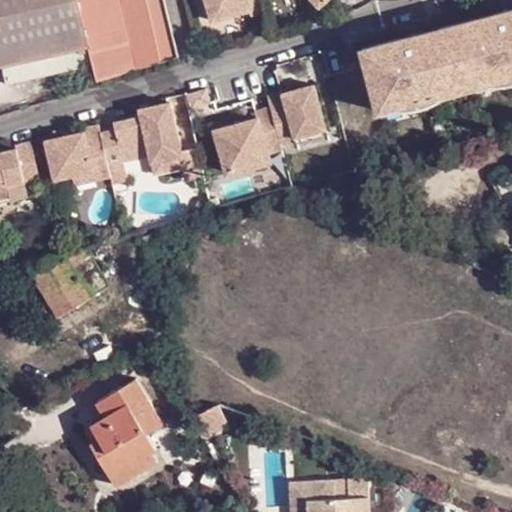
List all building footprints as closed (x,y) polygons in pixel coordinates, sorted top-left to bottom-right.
[(0,0),(0,77),(4,77),(6,84),(79,66),(78,59),(92,55),(98,81),(180,56),(165,0),(0,0)] [(251,14),(267,9),(263,0),(206,0),(212,19),(249,9),(251,14)] [(511,7),(456,22),(469,74),(472,85),(492,80),(489,68),(510,63),(511,62),(511,7)] [(413,32),(361,46),(378,109),(400,103),(396,92),(417,87),(437,82),(440,93),(457,89),(454,78),(469,74),(456,22),(440,27),(441,31),(429,34),(431,41),(416,44),(413,32)] [(440,27),(413,32),(416,44),(431,41),(429,34),(441,31),(440,27)] [(492,80),(493,81),(494,81),(506,82),(511,80),(511,62),(510,63),(489,68),(492,80)] [(280,89),(266,93),(269,104),(279,139),(294,136),(325,127),(313,82),(281,91),(280,89)] [(400,103),(401,105),(413,106),(424,103),(431,101),(437,97),(440,95),(440,93),(437,82),(417,87),(396,92),(400,103)] [(208,88),(189,93),(193,108),(212,103),(208,88)] [(119,127),(105,131),(114,174),(116,182),(132,178),(127,159),(154,153),(156,160),(186,153),(174,100),(143,107),(145,114),(118,120),(119,127)] [(269,104),(252,109),(254,117),(257,117),(267,152),(282,148),(279,139),(269,104)] [(254,117),(215,128),(227,171),(269,159),(267,152),(257,117),(254,117)] [(88,129),(50,137),(59,176),(76,172),(96,168),(99,178),(114,174),(105,131),(103,122),(87,125),(88,129)] [(325,127),(294,136),(296,142),(327,133),(325,127)] [(20,144),(21,144),(28,177),(43,174),(34,137),(19,140),(20,144)] [(20,144),(0,148),(0,177),(10,176),(11,181),(28,177),(21,144),(20,144)] [(186,153),(156,160),(158,173),(187,166),(189,178),(206,174),(200,150),(186,153)] [(78,182),(99,178),(96,168),(76,172),(78,182)] [(10,176),(0,177),(0,195),(13,193),(11,181),(10,176)] [(213,204),(212,200),(208,198),(205,198),(202,200),(200,203),(200,207),(203,210),(206,211),(210,210),(212,207),(213,204)] [(167,249),(161,230),(142,236),(151,256),(167,249)] [(93,296),(119,282),(96,245),(67,253),(93,296)] [(67,253),(33,263),(43,279),(41,280),(51,295),(48,296),(45,306),(49,314),(59,315),(62,314),(63,315),(93,297),(93,296),(67,253)] [(81,342),(95,370),(119,358),(112,344),(106,331),(81,342)] [(112,344),(119,358),(137,349),(131,336),(112,344)] [(123,472),(154,453),(160,449),(150,434),(166,424),(139,378),(100,401),(109,418),(95,426),(103,439),(123,472)] [(96,447),(113,477),(123,472),(103,439),(96,443),(98,446),(96,447)] [(113,477),(116,482),(159,461),(154,453),(123,472),(113,477)] [(159,461),(116,482),(119,486),(160,462),(159,461)] [(337,497),(336,478),(309,480),(310,511),(371,511),(370,496),(350,497),(337,497)] [(310,511),(309,480),(293,481),(294,511),(310,511)] [(350,485),(350,497),(370,496),(369,484),(350,485)]
